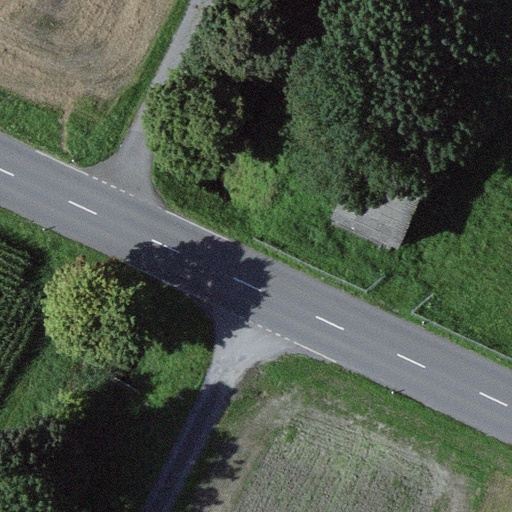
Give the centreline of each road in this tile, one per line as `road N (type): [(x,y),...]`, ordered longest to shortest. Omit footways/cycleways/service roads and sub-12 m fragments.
road 1 (secondary): [(511,408),(0,168)]
road 2 (track): [(264,292),(159,511)]
road 3 (track): [(211,0),(109,220)]
